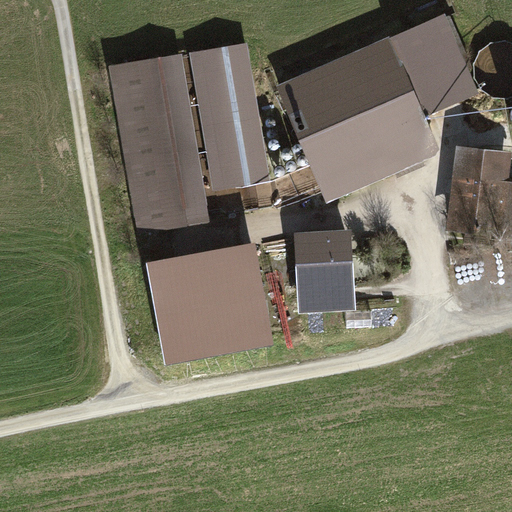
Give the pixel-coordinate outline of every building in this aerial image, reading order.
[(392,42),(423,115),(476,92),(444,19),(392,42)] [(392,42),(281,90),(322,186),(393,156),(399,171),(416,164),(414,159),(438,149),(423,115),(392,42)] [(246,46),(193,55),(216,187),(269,178),(246,46)] [(155,227),(200,220),(173,59),(129,66),(129,65),(114,67),(141,231),(155,229),(155,227)] [(455,226),(466,227),(494,231),(502,160),(464,155),(455,226)] [(496,231),(494,231),(466,227),(464,242),(495,245),(496,231)] [(342,236),(299,239),(303,307),(352,305),(349,255),(343,255),(342,236)] [(249,261),(150,279),(164,353),(262,335),(249,261)] [(509,306),(508,272),(476,272),(477,307),(509,306)] [(286,307),(301,307),(300,275),(286,275),(286,307)]
